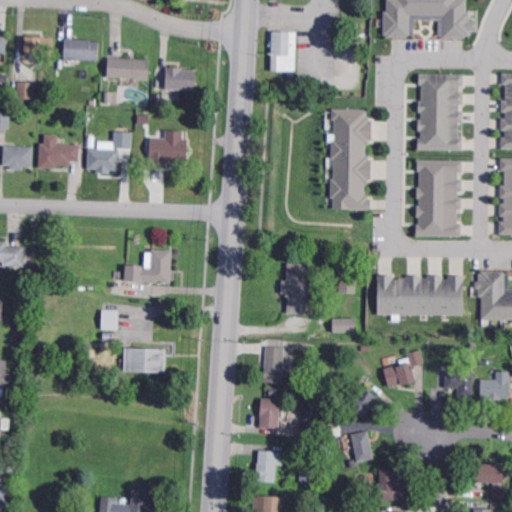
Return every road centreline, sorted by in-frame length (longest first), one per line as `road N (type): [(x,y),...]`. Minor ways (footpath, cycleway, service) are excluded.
road 1 (tertiary): [(249,0),(216,511)]
road 2 (residential): [(511,251),(415,253),(392,233),(400,62),(511,59)]
road 3 (residential): [(0,204),(231,212)]
road 4 (residential): [(484,59),(480,252)]
road 5 (residential): [(88,0),(176,26),(246,30)]
road 6 (residential): [(443,511),(449,440),(511,431)]
